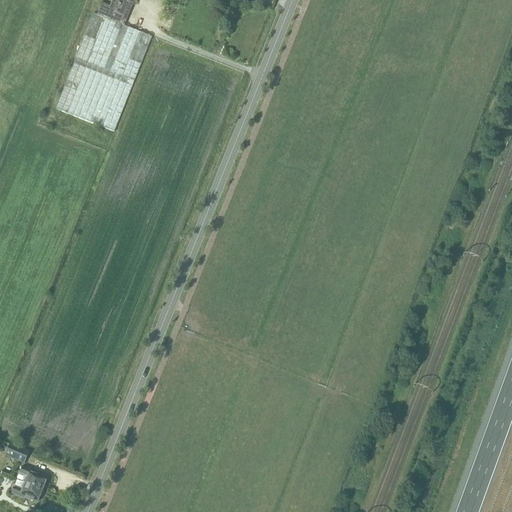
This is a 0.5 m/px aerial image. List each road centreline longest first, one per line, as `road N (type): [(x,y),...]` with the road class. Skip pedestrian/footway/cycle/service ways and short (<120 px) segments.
road 1 (secondary): [(87,511),(292,0)]
road 2 (track): [(167,0),(161,37),(262,76)]
road 3 (motorway): [(511,388),(467,511)]
